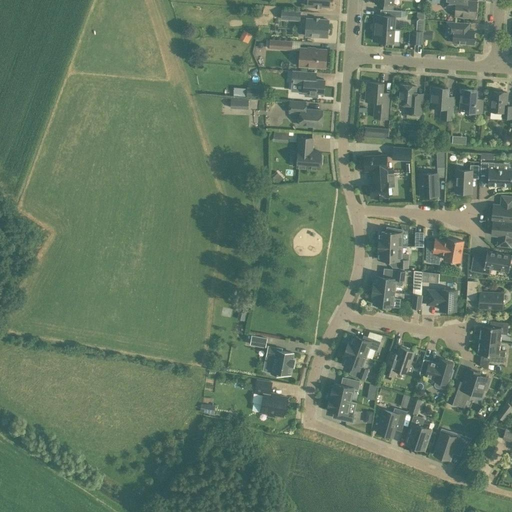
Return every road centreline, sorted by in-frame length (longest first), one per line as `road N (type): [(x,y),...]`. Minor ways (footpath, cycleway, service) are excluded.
road 1 (residential): [(449,477),(307,418),(317,362),(340,315)]
road 2 (residential): [(356,213),(343,147),(351,56)]
road 3 (residential): [(494,69),(351,56)]
road 4 (residential): [(340,315),(466,340)]
